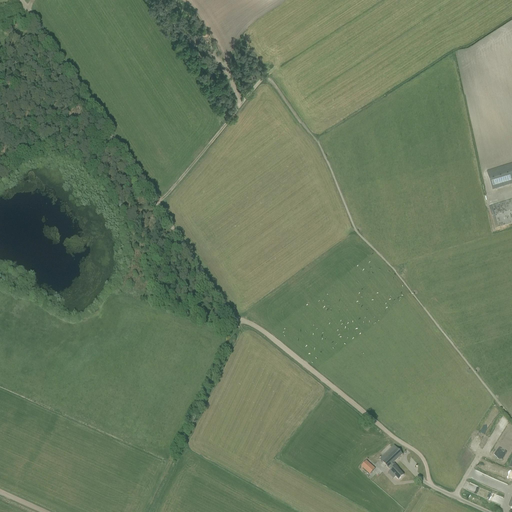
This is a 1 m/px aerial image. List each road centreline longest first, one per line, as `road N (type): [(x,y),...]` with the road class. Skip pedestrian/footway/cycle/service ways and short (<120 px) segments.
road 1 (track): [(239,319),(20,0)]
road 2 (track): [(415,451),(239,319)]
